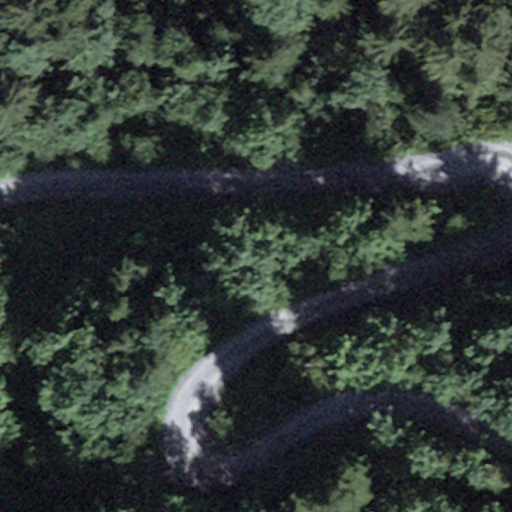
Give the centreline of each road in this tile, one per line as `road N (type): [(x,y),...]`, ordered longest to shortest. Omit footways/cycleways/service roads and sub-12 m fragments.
road 1 (track): [(511,448),(433,410),(343,396),(307,406),(225,466),(200,464),(185,450),(192,410),(218,368),(280,319),(341,289),(511,244)]
road 2 (track): [(511,166),(408,178),(146,180),(0,191)]
